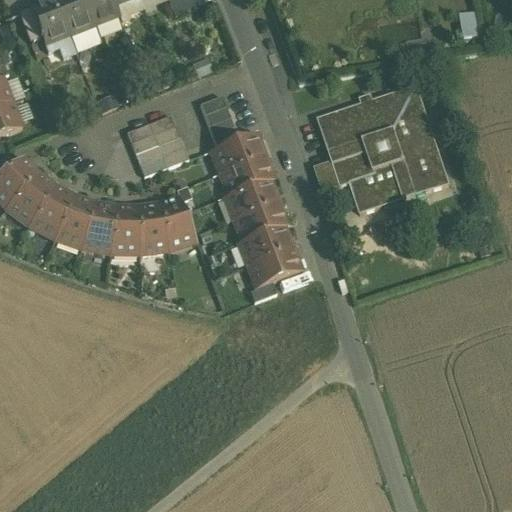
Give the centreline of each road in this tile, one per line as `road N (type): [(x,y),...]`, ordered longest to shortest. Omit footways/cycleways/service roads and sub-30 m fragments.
road 1 (residential): [(364,364),(256,75)]
road 2 (residential): [(0,164),(256,75)]
road 3 (track): [(160,511),(334,372),(364,364)]
road 4 (unclassified): [(410,511),(364,364)]
